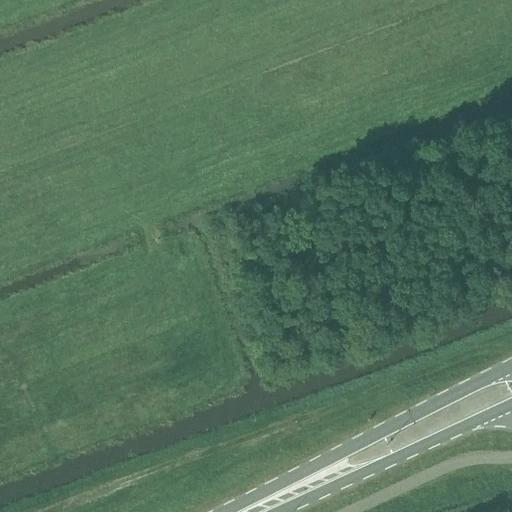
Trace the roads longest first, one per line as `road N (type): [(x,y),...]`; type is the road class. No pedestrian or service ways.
road 1 (secondary): [(511,365),(345,449),(262,505)]
road 2 (secondary): [(262,505),(362,474),(511,406)]
